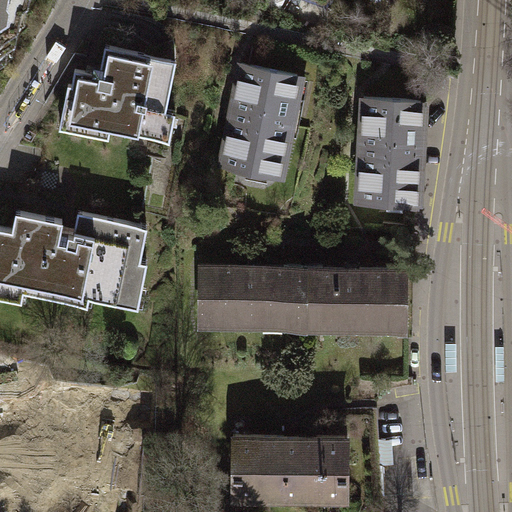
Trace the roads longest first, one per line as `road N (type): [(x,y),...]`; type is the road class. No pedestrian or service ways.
road 1 (tertiary): [(481,170),(446,232),(439,276),(439,417),(461,511)]
road 2 (tertiary): [(491,0),(481,170)]
road 3 (residential): [(73,0),(0,119)]
